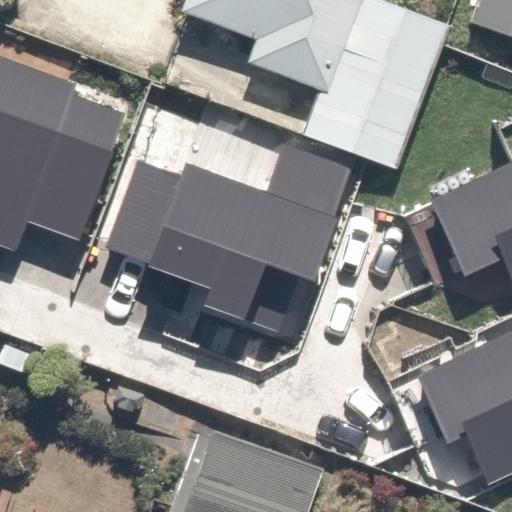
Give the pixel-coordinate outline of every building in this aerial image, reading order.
[(275,125),(322,0),(155,0),(137,49),(204,74),(196,95),(275,125)] [(511,66),(511,0),(430,0),(424,70),(511,78),(511,66)] [(402,61),(316,31),(269,162),(356,192),(402,61)] [(74,171),(35,278),(206,338),(228,276),(216,272),(264,138),(194,112),(162,202),(74,171)] [(292,511),(302,483),(187,446),(165,511),(292,511)]
